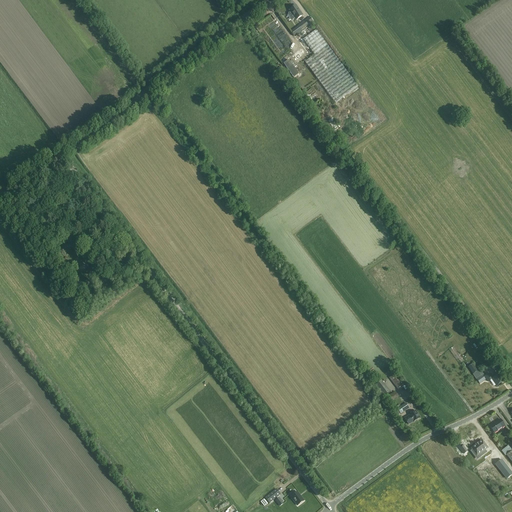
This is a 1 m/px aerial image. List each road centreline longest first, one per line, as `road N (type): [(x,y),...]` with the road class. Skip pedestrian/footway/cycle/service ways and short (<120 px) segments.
road 1 (unclassified): [(328,507),(63,155)]
road 2 (unclassified): [(63,155),(271,0)]
road 3 (unclassified): [(328,507),(418,440),(511,392)]
